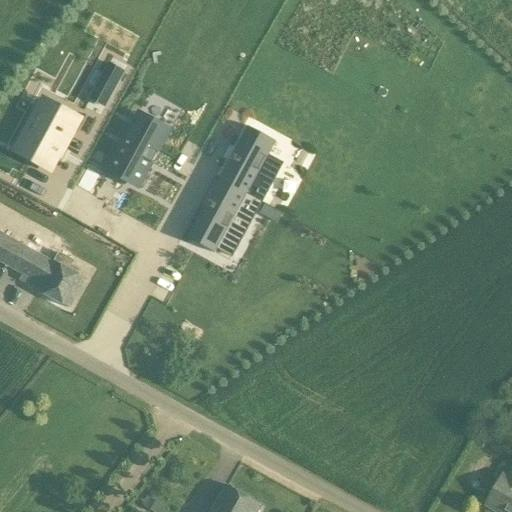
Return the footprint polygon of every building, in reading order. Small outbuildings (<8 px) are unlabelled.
[(108,64),(88,101),(103,109),(123,72),(108,64)] [(42,105),(17,151),(50,169),(60,150),(62,151),(84,110),(68,102),(61,115),(42,105)] [(135,118),(106,171),(135,186),(145,166),(141,164),(144,160),(148,162),(163,133),(135,118)] [(225,165),(214,184),(252,205),(273,167),(260,160),(266,147),(239,132),(221,163),(225,165)] [(87,169),(78,186),(90,193),(99,176),(87,169)] [(200,200),(182,232),(210,248),(217,235),(230,243),(252,205),(214,184),(204,203),(200,200)] [(264,207),(259,217),(276,226),(281,217),(264,207)] [(0,231),(0,261),(41,285),(38,290),(68,308),(85,280),(69,270),(74,261),(60,253),(54,262),(0,231)] [(511,511),(511,464),(506,476),(502,474),(485,506),(494,511),(511,511)] [(225,485),(209,511),(208,511),(207,511),(259,511),(262,506),(225,485)]
